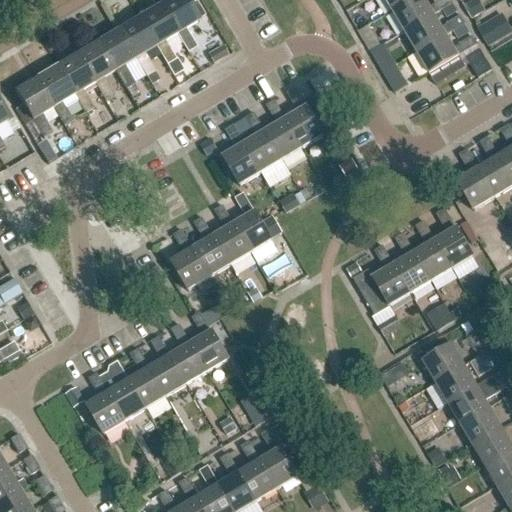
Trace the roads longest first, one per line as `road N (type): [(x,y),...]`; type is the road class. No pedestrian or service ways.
road 1 (residential): [(118,151),(306,45),(335,52),(391,147),(404,152),(511,99)]
road 2 (residential): [(10,386),(89,332),(77,178),(118,151)]
road 3 (residential): [(84,511),(10,386)]
